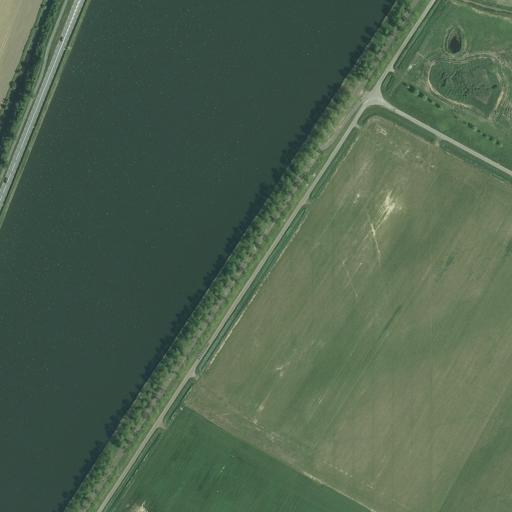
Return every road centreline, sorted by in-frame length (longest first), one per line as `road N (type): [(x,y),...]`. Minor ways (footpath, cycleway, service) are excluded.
road 1 (unclassified): [(100,511),(373,98)]
road 2 (primary): [(0,201),(79,0)]
road 3 (unclassified): [(315,149),(414,0)]
road 4 (unclassified): [(511,173),(373,98)]
